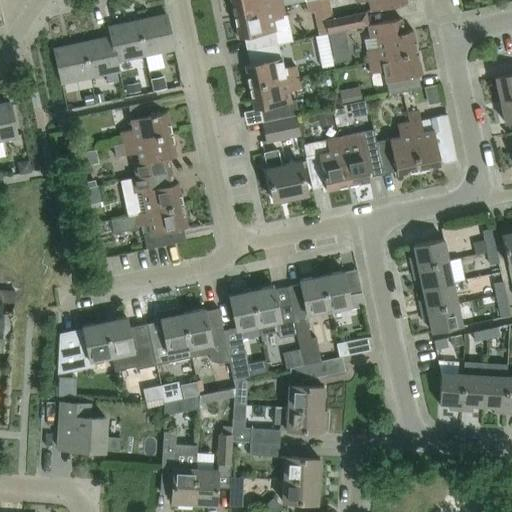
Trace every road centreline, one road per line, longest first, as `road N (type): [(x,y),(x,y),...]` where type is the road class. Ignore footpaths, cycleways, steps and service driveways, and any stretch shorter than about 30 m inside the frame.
road 1 (residential): [(179,0),(231,254)]
road 2 (residential): [(418,438),(371,224)]
road 3 (residential): [(76,295),(231,254)]
road 4 (residential): [(480,193),(450,37)]
road 5 (residential): [(231,254),(371,224)]
road 6 (residential): [(355,511),(359,450),(418,438)]
